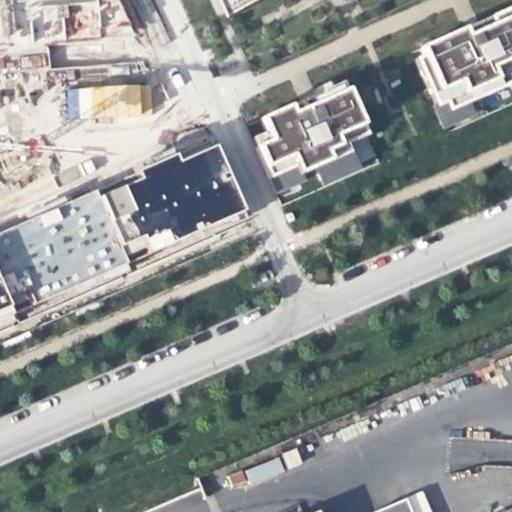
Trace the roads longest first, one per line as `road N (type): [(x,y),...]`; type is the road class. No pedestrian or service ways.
road 1 (residential): [(306,315),(168,0)]
road 2 (residential): [(306,315),(0,448)]
road 3 (unknown): [(254,511),(334,470),(511,411)]
road 4 (residential): [(511,225),(306,315)]
